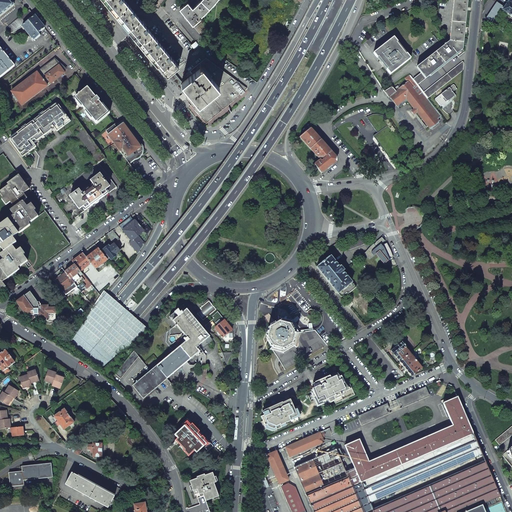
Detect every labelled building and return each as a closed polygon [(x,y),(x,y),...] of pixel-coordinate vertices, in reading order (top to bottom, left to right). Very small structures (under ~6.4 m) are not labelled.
[(0,0),(0,16),(14,5),(9,0),(0,0)] [(133,10),(124,0),(105,0),(126,26),(139,42),(167,76),(178,66),(171,57),(172,56),(170,53),(169,54),(160,43),(161,42),(159,39),(157,41),(148,29),(150,28),(147,25),(146,27),(138,16),(135,13),(136,12),(134,9),(133,10)] [(187,3),(179,9),(192,25),(199,19),(201,18),(200,17),(209,9),(216,1),(216,0),(201,0),(201,1),(192,9),(187,3)] [(453,0),(449,41),(463,43),(467,0),(453,0)] [(511,5),(508,2),(502,10),(510,16),(511,17),(511,22),(511,23),(511,25),(510,28),(511,29),(511,5)] [(29,10),(6,29),(10,34),(22,27),(35,16),(29,10)] [(35,16),(22,27),(32,39),(32,38),(34,41),(40,36),(39,34),(45,29),(35,16)] [(199,19),(192,25),(205,40),(211,33),(199,19)] [(373,53),(390,75),(410,59),(393,37),(373,53)] [(421,73),(426,78),(456,54),(462,50),(463,43),(449,41),(417,67),(421,73)] [(0,77),(15,66),(0,47),(0,77)] [(206,58),(190,71),(193,74),(181,83),(193,97),(188,101),(205,123),(231,102),(230,101),(240,94),(241,95),(245,92),(244,91),(247,88),(206,58)] [(22,106),(51,84),(45,76),(59,66),(54,60),(11,92),(22,106)] [(462,61),(423,93),(428,98),(463,70),(464,63),(462,61)] [(45,76),(51,84),(65,73),(59,66),(45,76)] [(421,73),(413,79),(418,85),(426,78),(421,73)] [(56,90),(93,141),(106,131),(116,123),(108,114),(96,123),(75,98),(87,88),(76,74),(56,90)] [(399,89),(398,89),(407,101),(414,109),(411,111),(414,115),(417,112),(430,129),(431,129),(432,130),(436,126),(440,124),(439,122),(437,119),(442,116),(428,98),(423,93),(418,85),(413,79),(412,78),(408,82),(399,89)] [(435,99),(442,108),(451,101),(450,99),(455,95),(452,92),(456,89),(453,85),(435,99)] [(384,91),(389,98),(390,97),(389,96),(398,89),(399,89),(397,86),(394,89),(392,87),(384,91)] [(75,98),(96,123),(108,114),(99,102),(100,101),(97,98),(96,99),(87,88),(75,98)] [(397,106),(398,108),(407,101),(398,89),(389,96),(390,97),(397,106)] [(70,120),(57,104),(9,139),(22,156),(70,120)] [(408,149),(385,116),(378,114),(373,115),(366,118),(376,130),(371,134),(373,136),(377,138),(377,143),(378,143),(381,146),(380,148),(382,148),(384,152),(384,153),(388,154),(388,158),(392,160),(401,160),(402,153),(408,149)] [(108,135),(128,162),(130,161),(134,158),(135,158),(136,158),(139,156),(140,155),(141,152),(142,151),(142,150),(141,149),(141,147),(130,133),(121,120),(106,131),(109,134),(108,135)] [(314,164),(321,173),(336,161),(337,158),(310,128),(299,137),(318,158),(323,158),(326,156),(326,157),(322,161),(320,159),(314,164)] [(0,261),(3,260),(0,255),(0,254),(4,252),(0,246),(0,225),(8,219),(14,215),(10,211),(14,208),(10,202),(6,205),(2,199),(3,198),(0,193),(0,191),(8,185),(7,184),(18,175),(3,154),(0,156),(0,261)] [(10,202),(14,208),(23,201),(27,198),(24,194),(29,189),(18,175),(7,184),(8,185),(0,191),(0,193),(3,198),(2,199),(6,205),(10,202)] [(70,197),(79,209),(83,206),(85,209),(90,206),(90,207),(103,197),(103,196),(107,193),(105,190),(109,187),(100,175),(91,181),(95,186),(82,195),(79,190),(70,197)] [(8,219),(19,234),(30,225),(29,223),(38,217),(34,211),(36,210),(31,204),(27,207),(23,201),(14,208),(10,211),(14,215),(8,219)] [(28,261),(34,270),(70,244),(45,211),(38,217),(29,223),(30,225),(19,234),(13,238),(17,243),(13,246),(16,251),(21,248),(25,254),(23,255),(28,261)] [(135,220),(134,221),(131,217),(118,226),(120,227),(121,229),(123,227),(124,229),(122,230),(131,241),(129,243),(138,253),(144,244),(138,236),(144,231),(135,220)] [(0,246),(4,252),(13,246),(17,243),(13,238),(19,234),(8,219),(0,225),(0,246)] [(107,235),(114,244),(119,239),(114,232),(112,231),(107,235)] [(346,244),(349,250),(365,244),(362,237),(346,244)] [(377,253),(386,263),(393,257),(391,252),(388,254),(383,248),(384,247),(383,246),(382,246),(377,241),(370,247),(376,254),(377,253)] [(103,250),(111,260),(116,256),(115,255),(120,251),(114,244),(110,247),(108,246),(103,250)] [(0,261),(0,267),(8,278),(20,269),(18,268),(28,261),(23,255),(25,254),(21,248),(16,251),(13,246),(4,252),(0,254),(0,255),(3,260),(0,261)] [(91,263),(95,269),(107,259),(98,249),(86,258),(91,263)] [(75,264),(80,272),(91,263),(86,258),(83,254),(78,258),(72,261),(75,264)] [(316,267),(338,294),(343,289),(346,293),(347,294),(356,287),(343,271),(344,270),(340,266),(339,267),(331,256),(316,267)] [(66,273),(71,279),(77,274),(80,272),(75,264),(73,266),(65,272),(66,273)] [(54,281),(63,291),(71,285),(73,286),(75,285),(71,279),(66,273),(54,281)] [(75,285),(77,287),(82,283),(87,289),(92,285),(84,275),(80,278),(77,274),(71,279),(75,285)] [(346,293),(343,289),(338,294),(341,298),(346,293)] [(26,294),(19,299),(21,301),(17,304),(25,315),(29,313),(29,315),(34,315),(34,314),(34,312),(34,311),(38,311),(38,310),(41,310),(41,307),(39,307),(39,305),(37,303),(38,303),(31,294),(27,296),(26,294)] [(209,301),(200,308),(201,310),(197,313),(203,321),(216,310),(209,301)] [(48,321),(56,321),(55,307),(48,308),(48,305),(41,306),(41,307),(41,310),(38,310),(38,311),(38,314),(38,320),(47,320),(47,321),(48,321)] [(133,386),(143,398),(161,383),(168,392),(174,387),(167,379),(212,341),(183,305),(169,317),(184,334),(181,336),(181,343),(179,343),(177,344),(180,347),(178,348),(176,346),(174,347),(170,351),(172,353),(138,382),(137,381),(136,382),(137,383),(133,386)] [(217,311),(209,317),(212,319),(219,313),(217,311)] [(219,313),(212,319),(212,320),(213,319),(218,325),(224,320),(219,313)] [(283,353),(294,346),(296,347),(300,332),(299,332),(298,331),(296,328),(298,326),(295,323),(294,324),(292,320),(278,317),(278,321),(275,323),(273,320),(268,323),(270,326),(269,327),(267,337),(272,346),(270,349),(272,350),(283,353)] [(218,325),(215,328),(219,333),(218,334),(219,335),(220,334),(222,337),(232,330),(224,320),(218,325)] [(300,332),(296,347),(294,346),(283,353),(272,350),(277,357),(285,370),(327,345),(315,330),(313,330),(313,329),(298,331),(299,332),(300,332)] [(395,356),(399,362),(410,353),(405,348),(406,347),(402,342),(396,347),(396,346),(390,351),(395,356)] [(0,354),(0,367),(3,371),(6,374),(10,371),(8,368),(15,363),(5,350),(0,354)] [(222,353),(227,364),(231,353),(222,353)] [(399,362),(405,369),(416,361),(410,353),(399,362)] [(405,369),(412,376),(422,368),(416,361),(405,369)] [(28,375),(31,383),(35,382),(35,381),(39,380),(36,370),(28,373),(28,375)] [(48,370),(45,380),(49,381),(49,382),(53,384),(56,375),(57,373),(48,370)] [(321,410),(319,404),(320,405),(322,406),(324,406),(326,406),(328,405),(330,403),(332,402),(333,399),(335,403),(355,395),(347,379),(343,381),(341,376),(339,377),(337,373),(334,375),(334,374),(330,377),(329,376),(317,381),(318,383),(315,384),(316,387),(317,390),(313,392),(312,389),(290,399),(292,404),(284,407),(283,406),(281,406),(280,403),(275,405),(267,409),(268,411),(264,412),(263,413),(264,415),(261,416),(263,421),(261,422),(264,430),(270,427),(271,428),(274,433),(300,421),(321,410)] [(28,375),(20,377),(23,387),(27,386),(28,387),(32,385),(31,383),(28,375)] [(53,384),(52,386),(56,387),(56,386),(61,388),(64,378),(56,375),(53,384)] [(10,385),(5,393),(13,398),(14,399),(17,395),(16,395),(18,391),(10,385)] [(402,402),(404,406),(429,395),(426,387),(397,399),(399,403),(402,402)] [(3,392),(0,396),(0,400),(7,405),(10,401),(13,398),(5,393),(3,392)] [(359,439),(344,446),(354,468),(346,472),(340,458),(340,457),(340,455),(339,456),(336,449),(294,467),(312,511),(484,511),(481,504),(500,496),(457,397),(442,403),(452,425),(368,462),(359,439)] [(388,403),(358,416),(362,425),(388,413),(386,409),(389,408),(388,403)] [(113,413),(117,418),(124,413),(119,407),(113,413)] [(60,425),(64,430),(74,422),(74,421),(74,420),(72,417),(70,416),(70,417),(68,414),(69,414),(69,412),(67,409),(65,409),(64,409),(54,416),(58,421),(56,423),(58,426),(60,425)] [(0,428),(4,428),(11,428),(10,419),(7,419),(0,419),(0,428)] [(185,425),(175,435),(178,438),(176,440),(177,442),(185,450),(184,451),(189,456),(194,450),(197,452),(204,446),(209,451),(214,446),(210,443),(209,443),(204,439),(205,438),(202,436),(198,433),(200,431),(192,423),(191,424),(187,421),(184,424),(185,425)] [(23,426),(11,428),(11,433),(12,433),(12,437),(24,435),(23,426)] [(511,427),(495,441),(500,447),(511,436),(511,427)] [(285,447),(289,457),(324,442),(322,438),(323,438),(324,435),(323,431),(285,447)] [(93,452),(92,457),(102,457),(102,443),(93,443),(93,445),(87,445),(87,449),(90,449),(90,452),(93,452)] [(72,449),(73,452),(79,455),(81,451),(78,445),(72,449)] [(511,448),(502,457),(511,468),(511,448)] [(267,457),(279,484),(288,480),(276,451),(269,454),(267,457)] [(8,472),(9,486),(23,485),(23,480),(52,478),(51,464),(19,466),(20,471),(8,472)] [(72,472),(65,484),(108,508),(110,504),(114,497),(114,496),(100,488),(86,480),(72,472)] [(204,496),(205,501),(213,498),(214,500),(218,498),(218,496),(214,483),(216,482),(217,481),(216,476),(214,477),(212,473),(205,475),(204,474),(196,477),(197,478),(189,481),(193,491),(193,490),(197,489),(198,493),(199,496),(200,497),(204,496)] [(281,487),(291,511),(303,511),(305,511),(295,488),(288,484),(281,487)] [(186,509),(187,511),(209,511),(205,501),(204,496),(200,497),(197,498),(200,504),(186,509)] [(114,497),(110,504),(112,506),(116,504),(118,499),(114,497)] [(134,504),(134,511),(146,511),(145,502),(134,504)]
